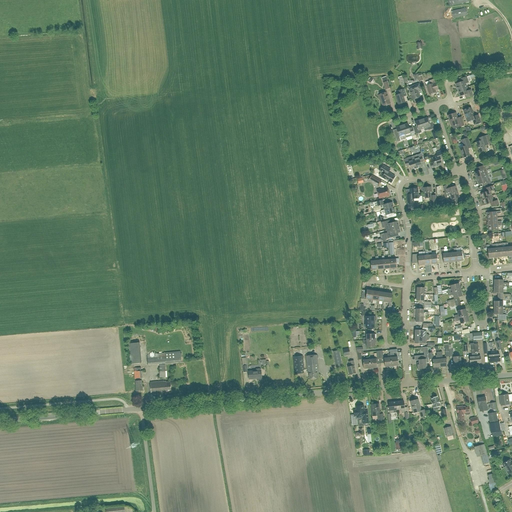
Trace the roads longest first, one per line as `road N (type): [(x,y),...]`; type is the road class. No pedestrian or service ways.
road 1 (tertiary): [(141,408),(408,384)]
road 2 (residential): [(406,277),(398,189),(407,179),(456,171)]
road 3 (tertiary): [(0,420),(141,408)]
